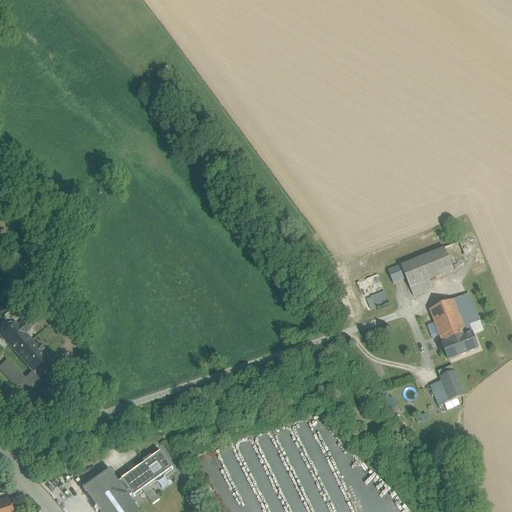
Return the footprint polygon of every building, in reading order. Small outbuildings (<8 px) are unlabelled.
[(445,247),(393,271),(401,287),(408,283),(412,291),(431,283),(455,271),(445,247)] [(395,289),(401,287),(393,271),(388,273),(395,289)] [(378,276),(357,285),(368,312),(389,303),(378,276)] [(431,283),(412,291),(415,299),(434,290),(431,283)] [(469,295),(429,311),(442,343),(472,332),(469,326),(479,322),(469,295)] [(472,332),(473,335),(483,331),(479,322),(469,326),(472,332)] [(46,359),(23,335),(28,330),(23,324),(18,329),(14,324),(10,325),(6,326),(3,329),(2,332),(1,336),(33,371),(46,359)] [(472,332),(442,343),(449,362),(479,350),(473,335),(472,332)] [(23,381),(6,362),(0,367),(0,369),(20,391),(27,385),(23,381)] [(438,372),(442,382),(446,391),(450,402),(465,396),(452,366),(438,372)] [(45,388),(31,373),(23,381),(27,385),(20,391),(29,401),(45,388)] [(442,382),(430,387),(439,407),(450,402),(446,391),(442,382)] [(381,395),(392,410),(399,406),(389,393),(381,395)] [(146,464),(123,481),(119,484),(130,498),(133,495),(135,497),(173,470),(161,453),(153,459),(151,457),(144,462),(146,464)] [(119,484),(109,469),(83,488),(99,511),(139,511),(130,498),(119,484)] [(0,503),(0,511),(11,511),(10,505),(6,506),(5,502),(0,503)]
